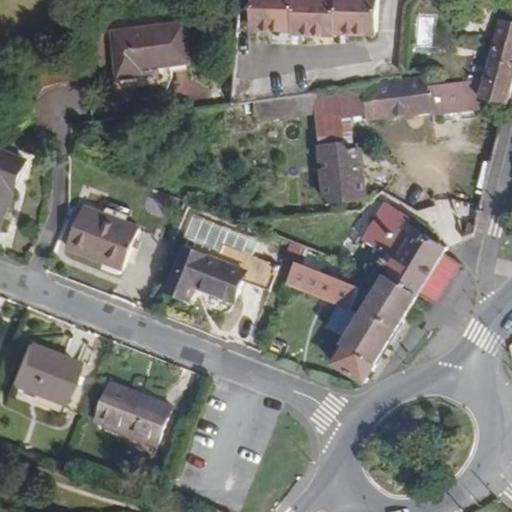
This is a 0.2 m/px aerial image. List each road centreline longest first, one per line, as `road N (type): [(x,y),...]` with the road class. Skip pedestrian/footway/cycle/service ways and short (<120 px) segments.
road 1 (residential): [(0,278),(358,425)]
road 2 (unknown): [(390,0),(366,55),(245,62)]
road 3 (residential): [(511,165),(487,283),(501,318)]
